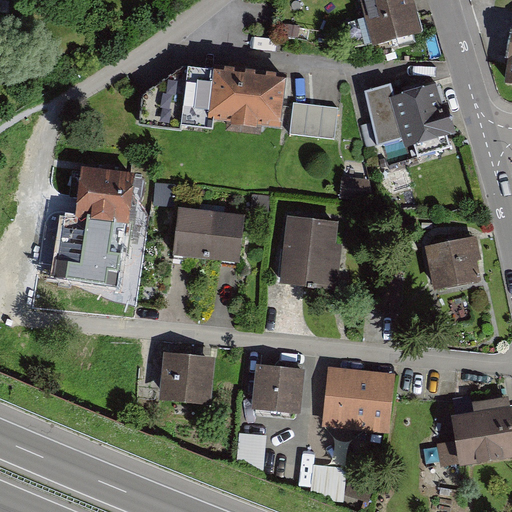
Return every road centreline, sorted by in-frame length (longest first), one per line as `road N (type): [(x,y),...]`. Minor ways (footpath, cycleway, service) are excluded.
road 1 (residential): [(239,0),(64,105),(21,317),(511,366)]
road 2 (motorway): [(179,511),(0,438)]
road 3 (residential): [(445,0),(486,141)]
